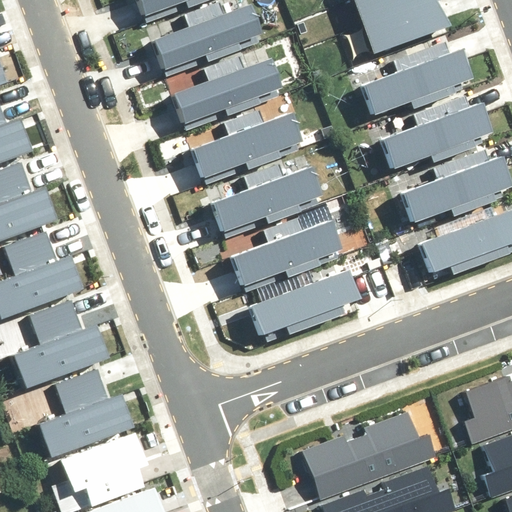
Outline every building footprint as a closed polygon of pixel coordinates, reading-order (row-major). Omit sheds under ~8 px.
[(132,0),(138,14),(172,0),(178,0),(180,4),(189,0),(132,0)] [(184,21),(145,36),(157,67),(196,52),(199,57),(255,35),(242,3),(220,12),(214,0),(210,0),(181,11),(184,21)] [(344,0),(352,21),(410,0),(344,0)] [(425,0),(410,0),(352,21),(362,48),(433,22),(425,0)] [(396,69),(357,83),(367,112),(406,98),(408,104),(460,86),(458,80),(468,77),(457,46),(446,50),(443,40),(392,58),(396,69)] [(204,74),(164,90),(176,121),(216,105),(218,111),(274,89),(261,57),(239,65),(233,52),(200,65),(204,74)] [(415,123),(376,137),(386,166),(425,152),(428,158),(479,140),(477,134),(487,131),(477,100),(466,104),(462,94),(412,112),(415,123)] [(228,129),(188,144),(200,175),(240,159),(242,165),(298,143),(285,111),(263,120),(257,106),(224,119),(228,129)] [(0,155),(23,147),(12,116),(3,120),(0,112),(0,155)] [(435,175),(395,189),(405,219),(445,205),(447,211),(498,193),(496,187),(507,183),(496,153),(485,157),(481,147),(431,165),(435,175)] [(246,181),(206,197),(218,228),(258,212),(261,218),(316,196),(304,164),(281,173),(276,159),(243,172),(246,181)] [(0,235),(53,216),(42,185),(32,189),(22,160),(0,168),(0,235)] [(511,207),(416,241),(426,271),(451,262),(453,268),(510,248),(507,239),(511,237),(511,207)] [(266,239),(226,254),(238,285),(278,269),(280,275),(336,253),(324,221),(301,230),(296,216),(262,229),(266,239)] [(0,279),(0,315),(79,286),(67,255),(58,258),(48,230),(5,246),(15,274),(0,279)] [(342,269),(244,303),(254,332),(279,324),(281,330),(338,310),(335,300),(351,295),(342,269)] [(10,353),(22,384),(104,354),(93,323),(83,326),(73,298),(30,314),(41,342),(10,353)] [(32,421),(43,452),(125,422),(114,391),(104,394),(94,366),(51,382),(62,410),(32,421)] [(469,437),(511,421),(511,378),(509,380),(507,374),(460,391),(469,417),(463,419),(469,437)] [(315,474),(321,491),(429,452),(422,434),(416,436),(407,410),(359,427),(362,433),(346,439),(343,433),(300,449),(310,475),(315,474)] [(49,487),(58,511),(138,483),(131,465),(141,461),(129,428),(44,460),(53,486),(49,487)] [(488,490),(511,481),(511,431),(478,444),(487,470),(481,472),(488,490)] [(440,511),(451,508),(445,490),(439,492),(429,466),(382,483),(384,489),(368,495),(366,489),(323,505),(325,511),(440,511)] [(160,511),(150,483),(70,511),(160,511)] [(511,511),(511,492),(499,497),(504,511),(511,511)]
